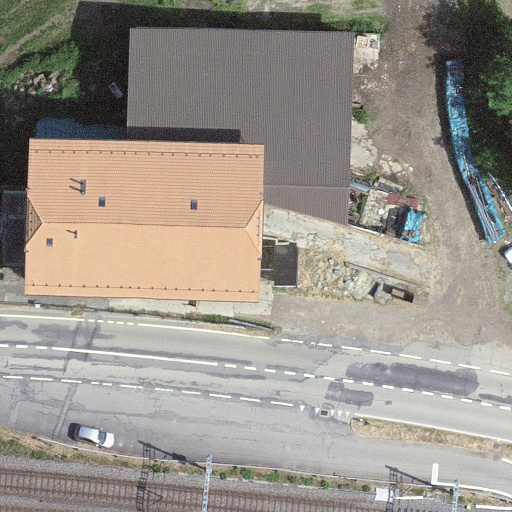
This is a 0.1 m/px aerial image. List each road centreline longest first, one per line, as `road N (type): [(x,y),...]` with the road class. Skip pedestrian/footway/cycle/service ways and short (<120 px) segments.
road 1 (unclassified): [(0,346),(315,457),(511,477)]
road 2 (primary): [(0,346),(307,375),(511,409)]
